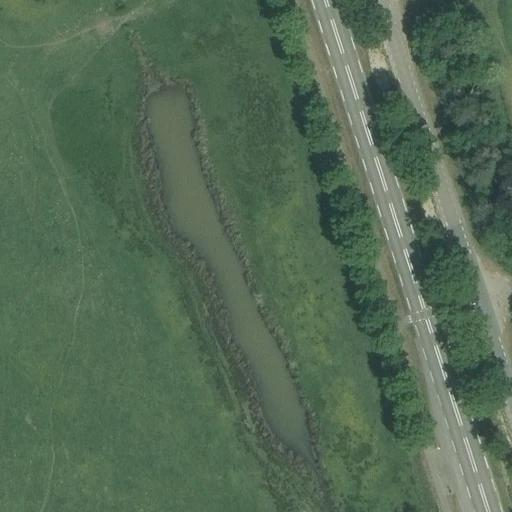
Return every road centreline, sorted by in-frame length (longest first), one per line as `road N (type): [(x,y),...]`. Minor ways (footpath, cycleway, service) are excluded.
road 1 (primary): [(488,511),(326,0)]
road 2 (unclassified): [(476,297),(381,0)]
